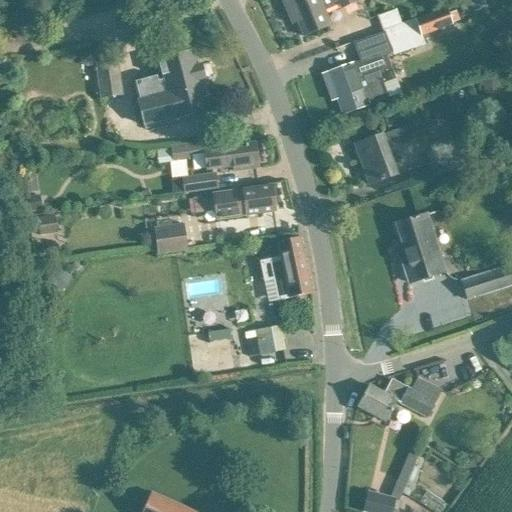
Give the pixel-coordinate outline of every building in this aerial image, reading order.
[(287,0),(303,37),(328,26),(318,2),(321,0),(334,0),(339,9),(353,3),(352,0),(287,0)] [(482,0),(476,0),(459,7),(463,18),(486,9),(482,0)] [(448,15),(446,9),(353,43),(360,62),(327,74),(342,115),(399,94),(386,58),(425,43),(423,37),(452,26),(452,24),(459,22),(455,13),(448,15)] [(196,69),(192,53),(159,62),(167,94),(138,102),(144,127),(207,111),(199,81),(197,82),(194,70),(196,69)] [(117,63),(95,66),(100,99),(122,96),(117,63)] [(499,75),(483,75),(483,94),(500,94),(499,75)] [(381,136),(373,139),(354,146),(368,186),(396,176),(387,151),(427,137),(422,122),(381,136)] [(432,152),(427,154),(436,179),(461,170),(450,139),(430,146),(432,152)] [(254,145),(234,147),(213,151),(212,142),(156,150),(158,166),(173,164),(173,162),(192,159),(193,171),(207,169),(207,171),(233,167),(233,172),(257,169),(254,145)] [(215,174),(182,179),(184,194),(217,189),(215,174)] [(271,187),(251,190),(212,195),(216,221),(274,213),(271,187)] [(148,190),(139,194),(142,200),(151,196),(148,190)] [(39,196),(28,198),(30,212),(41,210),(39,196)] [(417,219),(417,217),(413,219),(413,220),(396,225),(408,263),(403,264),(409,284),(444,273),(426,216),(417,219)] [(37,219),(40,236),(57,234),(55,217),(37,219)] [(186,252),(184,240),(182,226),(154,230),(158,256),(186,252)] [(299,239),(279,243),(277,244),(280,258),(260,262),(264,282),(273,280),(277,301),(291,298),(311,294),(299,239)] [(511,265),(461,282),(467,301),(511,286),(511,265)] [(279,327),(259,331),(245,333),(249,358),(283,351),(279,327)] [(425,418),(430,409),(439,392),(416,379),(410,391),(391,380),(383,395),(368,386),(356,407),(374,417),(385,423),(396,403),(425,418)] [(390,499),(383,497),(367,493),(361,511),(392,511),(397,501),(401,502),(418,455),(411,452),(390,499)] [(143,511),(187,511),(151,495),(143,511)]
